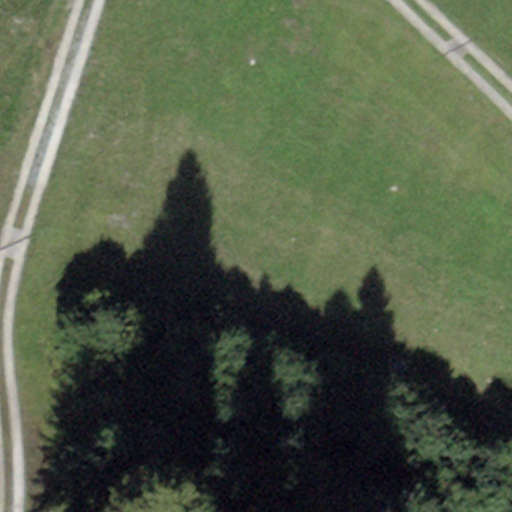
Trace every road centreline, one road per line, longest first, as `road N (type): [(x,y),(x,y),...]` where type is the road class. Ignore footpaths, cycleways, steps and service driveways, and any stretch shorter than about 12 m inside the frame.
road 1 (track): [(0,317),(30,189),(91,0)]
road 2 (track): [(16,511),(0,365)]
road 3 (track): [(407,0),(511,95)]
